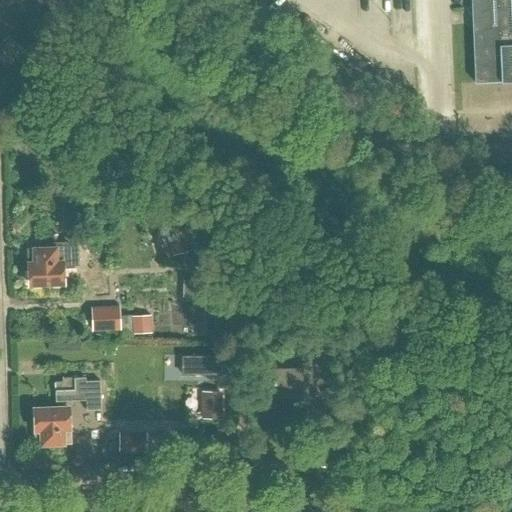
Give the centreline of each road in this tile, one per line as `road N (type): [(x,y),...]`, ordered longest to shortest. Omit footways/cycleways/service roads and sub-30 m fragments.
road 1 (unclassified): [(511,141),(426,145),(393,138),(204,0)]
road 2 (unknown): [(441,74),(303,0)]
